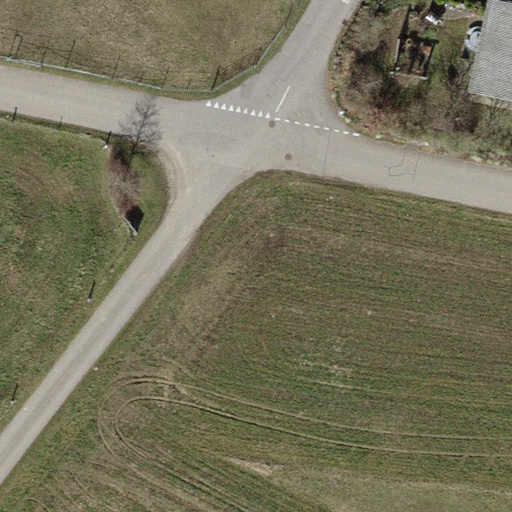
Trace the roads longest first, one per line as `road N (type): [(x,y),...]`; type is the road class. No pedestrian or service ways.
road 1 (track): [(0,467),(256,135)]
road 2 (residential): [(0,82),(256,135)]
road 3 (residential): [(256,135),(511,189)]
road 4 (residential): [(337,0),(256,135)]
